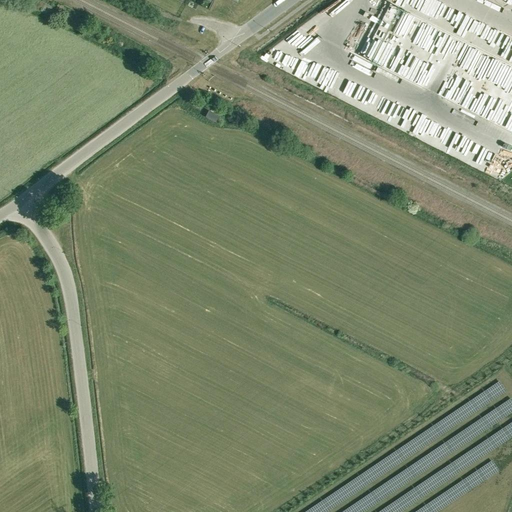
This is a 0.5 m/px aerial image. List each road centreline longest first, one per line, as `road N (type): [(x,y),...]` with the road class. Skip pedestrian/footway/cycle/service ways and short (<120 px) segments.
road 1 (unclassified): [(16,206),(289,0)]
road 2 (unclassified): [(97,511),(76,312),(48,239),(16,206)]
